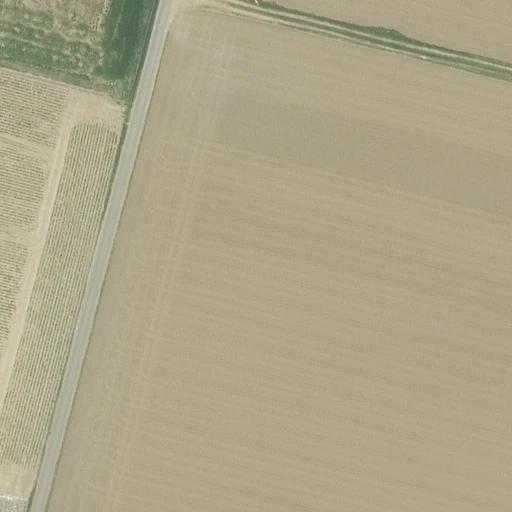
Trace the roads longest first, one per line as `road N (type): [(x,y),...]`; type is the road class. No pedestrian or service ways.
road 1 (track): [(37,511),(168,0)]
road 2 (track): [(209,0),(511,76)]
